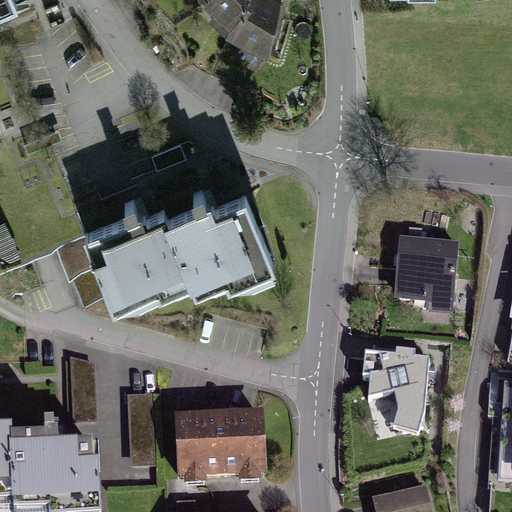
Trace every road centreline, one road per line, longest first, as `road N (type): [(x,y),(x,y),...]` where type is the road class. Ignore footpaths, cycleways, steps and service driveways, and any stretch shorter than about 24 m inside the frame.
road 1 (residential): [(323,511),(317,387),(333,155)]
road 2 (residential): [(333,155),(267,142),(189,111),(96,0)]
road 3 (residential): [(333,155),(511,172)]
road 4 (residential): [(333,155),(341,37),(335,0)]
road 5 (unknown): [(111,333),(115,469)]
